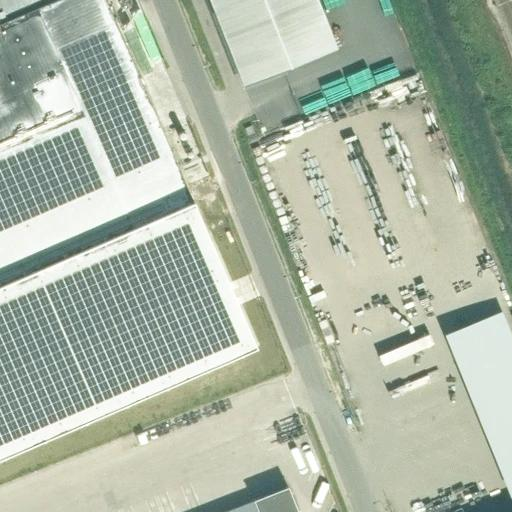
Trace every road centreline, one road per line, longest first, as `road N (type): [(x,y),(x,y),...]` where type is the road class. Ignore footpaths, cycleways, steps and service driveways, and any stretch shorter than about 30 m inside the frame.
road 1 (unclassified): [(365,511),(163,0)]
road 2 (unknown): [(51,511),(156,474),(289,443),(315,462),(337,511)]
